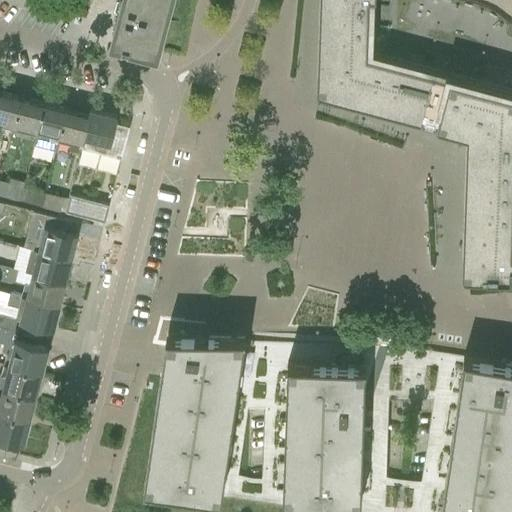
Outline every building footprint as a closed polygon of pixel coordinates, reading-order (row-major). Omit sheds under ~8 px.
[(117,12),(111,38),(156,50),(164,21),(166,12),(168,0),(120,0),(120,1),(119,0),(116,12),(117,12)] [(511,0),(319,0),(317,86),(467,125),(462,267),(511,268),(511,0)] [(0,126),(1,127),(11,129),(20,95),(0,90),(0,126)] [(20,95),(11,129),(23,132),(34,135),(42,101),(20,95)] [(35,136),(32,144),(54,149),(56,141),(65,107),(42,101),(34,135),(35,136)] [(68,149),(78,152),(79,146),(88,113),(65,107),(56,141),(69,144),(68,149)] [(88,113),(79,146),(120,157),(128,125),(126,125),(126,126),(113,123),(116,114),(89,108),(88,113)] [(0,194),(19,200),(23,185),(24,181),(10,178),(9,181),(0,179),(0,194)] [(23,185),(19,200),(41,206),(45,191),(23,185)] [(45,191),(41,206),(59,210),(63,195),(45,191)] [(69,194),(65,211),(104,221),(109,204),(69,194)] [(32,210),(23,245),(31,247),(32,248),(70,257),(76,234),(67,232),(70,220),(32,210)] [(25,271),(64,281),(70,257),(32,248),(31,247),(25,271)] [(9,291),(9,292),(58,305),(64,281),(31,272),(28,284),(24,283),(21,294),(9,291)] [(0,326),(13,330),(16,319),(52,328),(58,305),(9,292),(6,304),(17,307),(15,317),(0,313),(0,326)] [(0,342),(3,344),(1,352),(5,353),(2,363),(40,373),(47,349),(10,340),(13,330),(0,326),(0,342)] [(221,497),(244,341),(245,335),(166,332),(143,486),(221,497)] [(511,511),(511,363),(463,356),(439,511),(511,511)] [(361,502),(365,365),(287,362),(282,499),(361,502)] [(0,387),(1,388),(34,396),(35,394),(37,395),(39,384),(38,383),(40,373),(2,363),(0,372),(0,387)] [(428,511),(445,384),(436,383),(423,481),(416,480),(411,511),(428,511)] [(0,412),(28,419),(34,396),(1,388),(0,390),(0,412)] [(28,419),(0,412),(0,437),(22,443),(28,419)]
